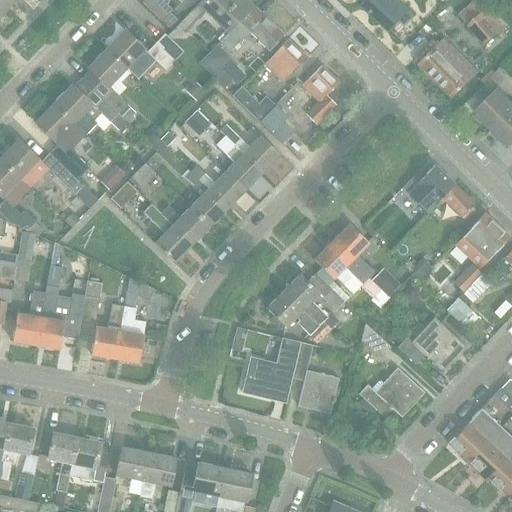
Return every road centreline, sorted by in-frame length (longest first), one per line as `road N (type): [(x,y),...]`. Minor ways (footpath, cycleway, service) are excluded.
road 1 (residential): [(160,403),(184,315),(207,278),(382,90)]
road 2 (residential): [(384,473),(511,337)]
road 3 (tertiary): [(511,214),(382,90)]
road 4 (secondary): [(160,403),(0,377)]
road 5 (secondary): [(308,446),(160,403)]
road 6 (residential): [(0,104),(100,0)]
road 7 (tertiary): [(382,90),(297,0)]
